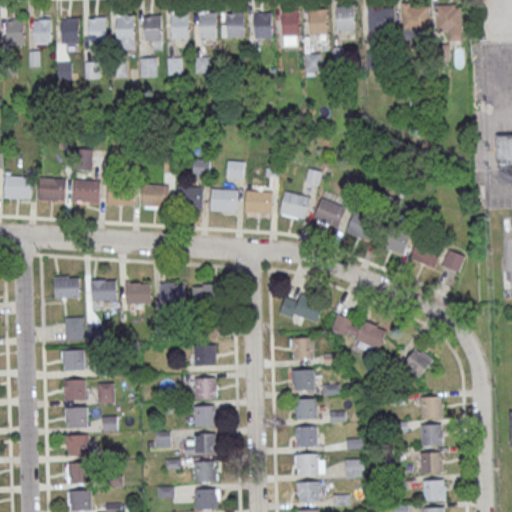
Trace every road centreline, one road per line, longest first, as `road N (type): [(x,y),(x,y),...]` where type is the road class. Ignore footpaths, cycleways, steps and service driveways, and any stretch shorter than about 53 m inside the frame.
road 1 (residential): [(466,340),(425,305),(301,255),(0,235)]
road 2 (residential): [(29,511),(20,236)]
road 3 (residential): [(257,511),(249,249)]
road 4 (residential): [(482,511),(479,372),(466,340)]
